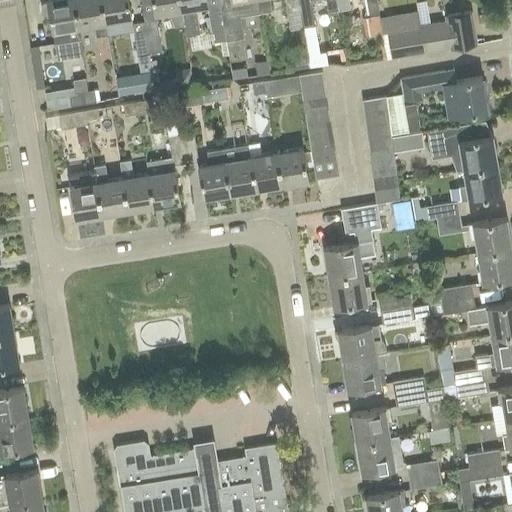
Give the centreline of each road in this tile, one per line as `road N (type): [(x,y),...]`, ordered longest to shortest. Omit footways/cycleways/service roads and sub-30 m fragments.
road 1 (residential): [(324,511),(279,230),(48,264)]
road 2 (residential): [(48,264),(3,0)]
road 3 (residential): [(87,511),(48,264)]
